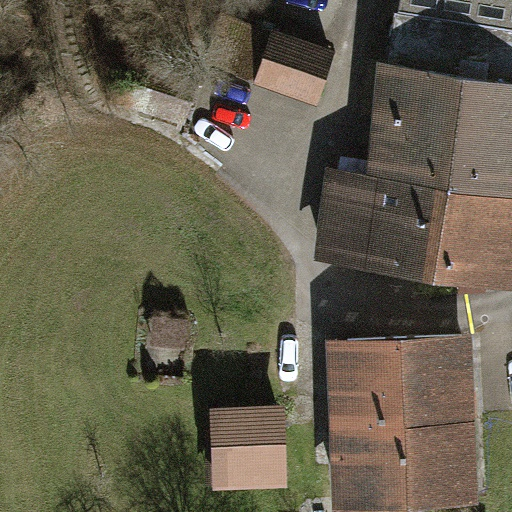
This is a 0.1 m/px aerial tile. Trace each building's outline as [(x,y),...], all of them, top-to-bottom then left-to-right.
[(511,0),(402,0),(393,66),(511,82),(511,0)] [(332,52),(240,19),(222,67),(315,100),(332,52)] [(120,99),(185,122),(199,81),(134,58),(120,99)] [(511,82),(393,66),(384,64),(376,119),(388,120),(379,178),(337,172),(326,255),(510,281),(511,264),(511,82)] [(478,335),(331,340),(337,511),(484,506),(478,335)] [(288,408),(211,411),(214,489),(291,487),(288,408)]
